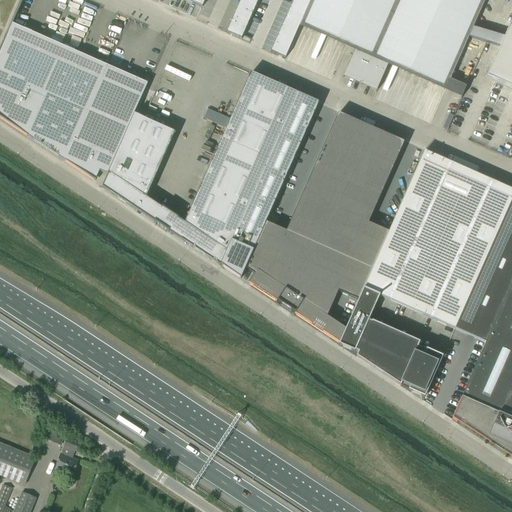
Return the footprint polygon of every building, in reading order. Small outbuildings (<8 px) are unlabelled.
[(0,119),(65,162),(101,79),(6,37),(22,0),(21,0),(0,49),(0,119)] [(61,0),(51,34),(66,39),(68,33),(63,31),(69,12),(71,12),(74,0),(61,0)] [(254,11),(258,2),(254,0),(240,0),(239,4),(254,11)] [(306,12),(310,2),(304,0),(293,0),(291,5),(306,12)] [(311,0),(299,27),(300,28),(302,24),(356,48),(354,52),(342,78),(343,78),(345,74),(377,88),(375,92),(376,92),(387,66),(389,63),(446,88),(450,80),(468,38),(500,47),(504,37),(473,28),(485,0),(311,0)] [(249,20),(254,11),(239,4),(235,14),(249,20)] [(301,21),(306,12),(291,5),(287,15),(301,21)] [(245,30),(249,20),(235,14),(231,23),(245,30)] [(297,30),(301,21),(287,15),(283,24),(297,30)] [(79,33),(72,32),(71,42),(86,44),(89,19),(81,18),(79,33)] [(122,38),(127,23),(116,19),(111,34),(122,38)] [(511,19),(504,37),(500,47),(487,77),(511,88),(511,19)] [(241,39),(245,30),(231,23),(227,32),(241,39)] [(293,40),(297,30),(283,24),(278,33),(293,40)] [(289,49),(293,40),(278,33),(274,43),(289,49)] [(62,46),(63,38),(51,36),(50,44),(62,46)] [(285,58),(289,49),(274,43),(270,52),(285,58)] [(101,79),(65,162),(95,182),(99,173),(107,176),(147,84),(107,66),(101,79)] [(222,267),(241,280),(319,104),(251,73),(184,223),(178,219),(163,209),(162,209),(146,198),(175,133),(134,115),(102,188),(154,222),(153,223),(168,233),(169,232),(220,267),(221,266),(222,267)] [(370,224),(405,144),(338,115),(286,232),(266,223),(246,269),(255,275),(249,285),(275,303),(276,301),(297,315),(296,316),(339,344),(346,330),(327,318),(339,293),(359,302),(363,290),(389,233),(370,224)] [(455,330),(511,200),(511,190),(478,176),(467,200),(440,188),(451,164),(424,152),(389,233),(363,290),(382,298),(455,330)] [(511,283),(511,200),(455,330),(486,344),(511,283)] [(511,283),(486,344),(452,420),(456,423),(459,422),(486,440),(489,442),(490,440),(509,448),(506,453),(511,457),(511,283)] [(382,298),(363,290),(359,302),(346,330),(339,344),(338,346),(354,353),(355,352),(358,353),(356,357),(400,387),(402,383),(410,387),(408,391),(424,399),(442,357),(426,350),(425,351),(417,348),(419,343),(371,322),(371,323),(368,322),(374,308),(378,307),(382,298)] [(66,439),(62,447),(78,453),(81,445),(66,439)] [(0,444),(0,475),(26,486),(36,459),(0,444)] [(60,454),(54,471),(71,478),(77,461),(60,454)] [(2,485),(0,489),(0,511),(1,511),(12,489),(2,485)] [(21,494),(13,511),(31,511),(36,500),(21,494)]
